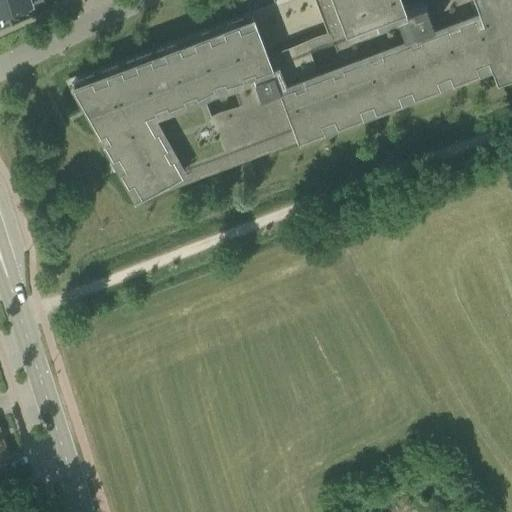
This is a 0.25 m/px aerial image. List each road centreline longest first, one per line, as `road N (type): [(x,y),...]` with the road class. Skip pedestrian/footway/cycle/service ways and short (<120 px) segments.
road 1 (track): [(0,321),(511,126)]
road 2 (tertiary): [(80,511),(0,266)]
road 3 (unknown): [(262,0),(267,40),(118,101)]
road 4 (residential): [(0,65),(131,0)]
